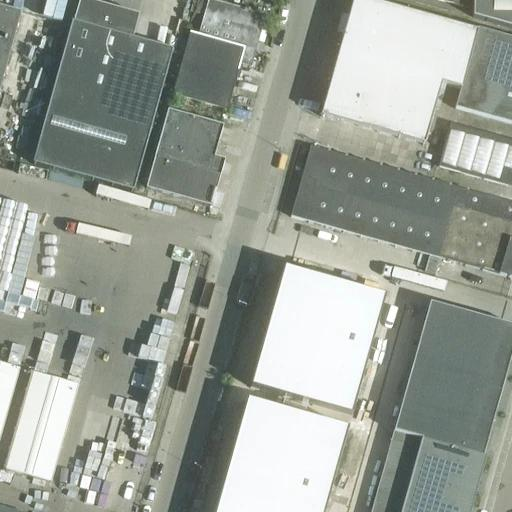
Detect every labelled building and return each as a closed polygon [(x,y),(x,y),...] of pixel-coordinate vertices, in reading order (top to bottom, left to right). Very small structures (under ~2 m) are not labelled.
[(72,23),(50,103),(32,165),(133,193),(172,51),(132,40),(139,17),(109,9),(110,7),(100,4),(99,6),(80,0),(73,24),(72,23)] [(192,0),(189,13),(204,17),(198,36),(190,34),(172,96),(227,112),(240,65),(251,69),(265,16),(250,12),(250,11),(244,10),(206,0),(192,0)] [(511,126),(511,40),(477,31),(476,32),(359,0),(352,0),(320,118),(424,147),(441,85),(460,90),(454,110),(511,126)] [(511,0),(472,0),(472,19),(511,29),(511,0)] [(0,88),(21,13),(0,7),(0,88)] [(168,112),(155,159),(146,190),(212,208),(225,161),(214,158),(223,127),(168,112)] [(511,188),(511,142),(451,126),(439,168),(511,188)] [(291,219),(438,260),(454,206),(462,208),(466,192),(310,148),(291,219)] [(454,206),(438,260),(439,260),(439,259),(511,279),(511,205),(466,192),(462,208),(454,206)] [(0,320),(42,334),(71,241),(58,237),(50,262),(37,258),(24,298),(10,293),(22,256),(0,249),(0,230),(1,228),(0,228),(0,320)] [(283,268),(249,389),(348,417),(382,296),(283,268)] [(469,313),(511,324),(511,299),(476,289),(469,313)] [(511,328),(430,305),(394,433),(482,458),(511,350),(511,328)] [(0,441),(20,371),(0,365),(0,441)] [(32,374),(30,374),(3,470),(4,470),(51,484),(79,387),(32,374)] [(246,399),(214,511),(321,511),(345,427),(246,399)] [(482,458),(394,433),(393,433),(393,434),(371,511),(466,511),(482,459),(483,459),(483,458),(482,458)]
